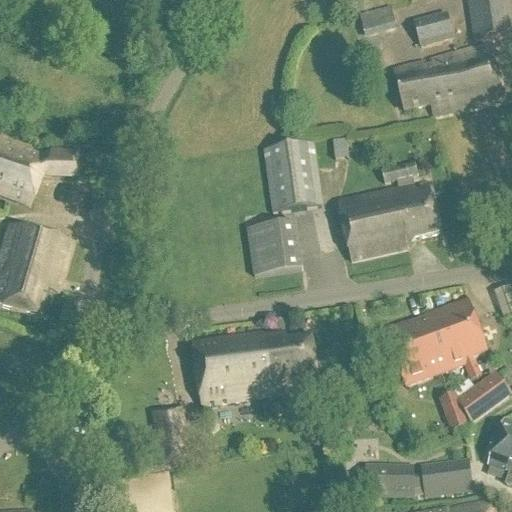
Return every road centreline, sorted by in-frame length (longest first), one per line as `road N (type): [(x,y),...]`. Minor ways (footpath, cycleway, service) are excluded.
road 1 (residential): [(80,314),(187,321),(511,268)]
road 2 (residential): [(80,314),(118,178),(219,0)]
road 3 (residential): [(20,437),(66,364),(80,314)]
